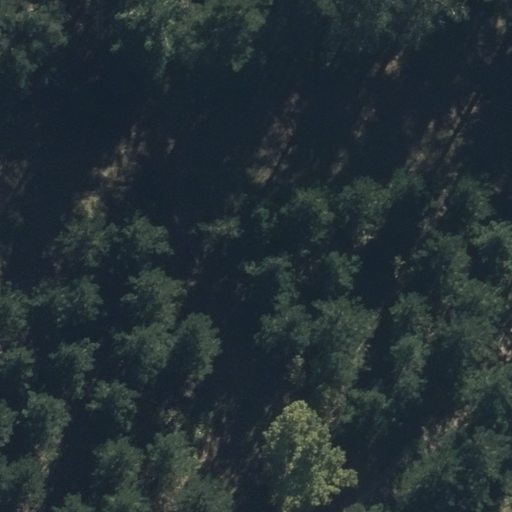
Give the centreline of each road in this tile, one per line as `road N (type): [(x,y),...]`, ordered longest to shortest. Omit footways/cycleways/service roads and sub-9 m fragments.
road 1 (unclassified): [(0,157),(511,83)]
road 2 (track): [(156,133),(241,511)]
